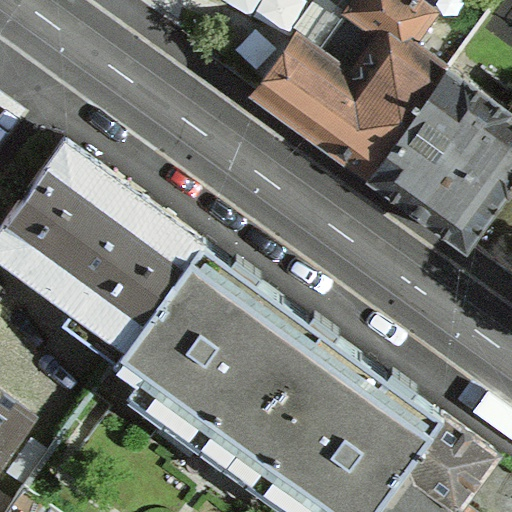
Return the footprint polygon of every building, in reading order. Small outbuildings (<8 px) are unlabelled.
[(299,32),(258,88),(295,115),(371,171),(449,63),(412,36),(433,6),(424,0),(353,0),(350,6),(353,8),(324,49),(299,32)] [(511,114),(507,111),(510,106),(449,63),(371,171),(402,194),(466,240),(506,185),(508,186),(511,180),(511,114)] [(0,244),(61,288),(135,185),(93,155),(64,134),(0,224),(0,244)] [(129,338),(203,235),(157,202),(135,185),(61,288),(129,338)] [(203,235),(129,338),(115,356),(138,373),(129,385),(205,440),(214,428),(236,444),(290,369),(303,379),(337,332),(336,331),(341,324),(314,305),(310,312),(258,274),(263,268),(245,255),(236,248),(232,255),(203,235)] [(295,487),(330,511),(366,511),(442,408),(414,387),(419,381),(403,369),(392,362),(388,368),(337,332),(303,379),(290,369),(236,444),(255,458),(247,470),(287,499),(295,487)] [(0,402),(0,446),(21,417),(0,402)] [(473,511),(460,501),(498,448),(461,421),(442,408),(366,511),(473,511)] [(32,511),(44,497),(25,482),(2,511),(32,511)] [(66,511),(44,497),(32,511),(66,511)]
